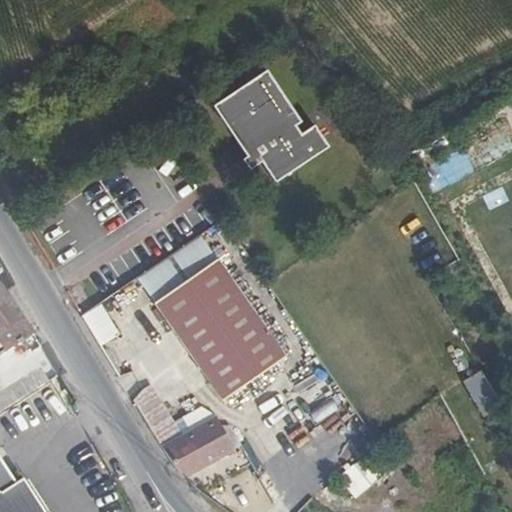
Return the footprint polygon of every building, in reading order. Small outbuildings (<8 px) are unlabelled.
[(257,162),(272,182),(325,145),(310,123),(296,132),(291,124),(296,120),(261,70),(208,107),(243,157),(239,159),(246,170),(257,162)] [(420,171),(432,194),(477,171),(465,147),(420,171)] [(422,201),(412,183),(391,197),(401,214),(422,201)] [(223,401),(286,355),(218,259),(154,304),(223,401)] [(0,281),(0,342),(4,348),(32,328),(0,281)] [(101,303),(83,316),(101,345),(121,334),(101,303)] [(482,412),(498,402),(479,370),(462,380),(482,412)] [(140,391),(135,401),(163,447),(182,438),(171,419),(150,385),(140,391)] [(182,438),(163,447),(182,476),(234,451),(216,420),(182,438)] [(351,497),(381,478),(366,455),(336,475),(351,497)] [(0,485),(0,511),(48,511),(29,482),(7,496),(0,485)]
